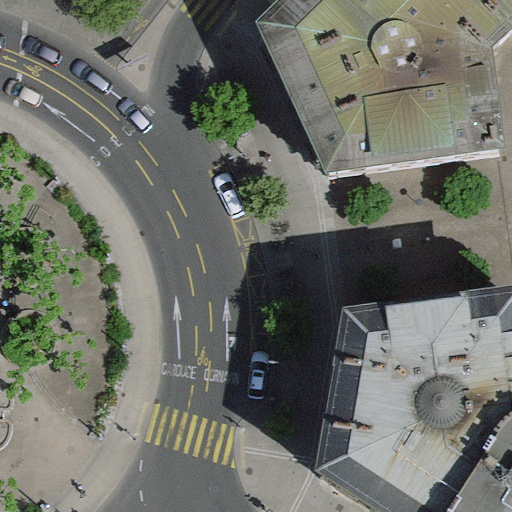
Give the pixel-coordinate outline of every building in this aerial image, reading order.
[(511,44),(468,0),(304,0),(260,43),(300,130),(331,198),(511,172),(511,160),(491,64),(511,44)] [(511,0),(468,0),(511,44),(511,43),(511,0)] [(511,446),(511,314),(347,332),(332,407),(316,489),(350,511),(467,511),(504,451),(511,446)] [(0,453),(4,451),(10,443),(12,437),(12,430),(8,423),(4,423),(4,413),(10,414),(13,409),(14,401),(8,390),(4,385),(0,383),(0,453)] [(511,511),(511,446),(504,451),(467,511),(511,511)]
